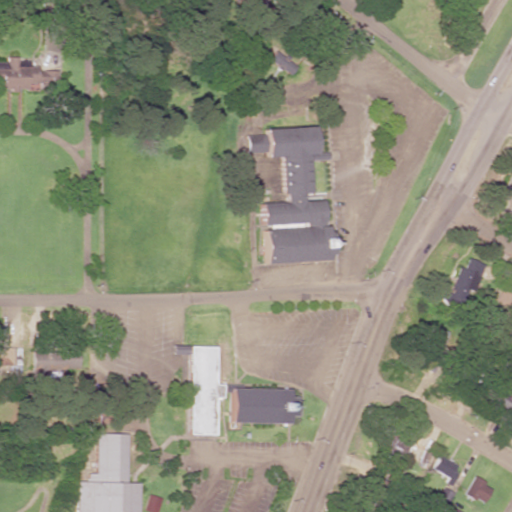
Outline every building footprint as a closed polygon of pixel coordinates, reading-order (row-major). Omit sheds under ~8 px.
[(289,74),(295,65),(273,51),(267,60),(289,74)] [(0,88),(47,91),(48,70),(27,69),(27,61),(15,61),(15,57),(4,57),(4,62),(0,62),(0,88)] [(326,259),(320,198),(301,200),(301,193),(309,192),(307,161),(326,159),(325,152),(314,153),(312,125),(260,130),(261,134),(244,135),(246,153),(262,152),(263,158),(277,157),(281,202),(257,204),(258,225),(268,224),(268,230),(258,231),(261,264),(326,259)] [(440,305),(448,308),(451,300),(464,305),(480,263),(464,258),(461,268),(454,266),(440,305)] [(511,293),(503,288),(491,310),(511,321),(511,293)] [(185,434),(211,435),(211,397),(218,397),(218,384),(212,384),(213,346),(171,345),(171,354),(186,354),(185,434)] [(12,348),(0,348),(0,367),(18,367),(18,355),(12,355),(12,348)] [(75,370),(75,351),(30,351),(30,380),(46,380),(46,366),(61,366),(61,370),(75,370)] [(485,390),(493,396),(489,401),(502,412),(511,401),(503,395),(511,383),(511,377),(501,369),(485,390)] [(285,389),(218,387),(218,392),(225,392),(225,422),(284,424),(284,416),(292,416),(292,397),(285,397),(285,389)] [(124,434),(93,433),(92,473),(85,473),(85,482),(73,481),(72,511),(134,511),(135,483),(123,483),(124,434)] [(408,443),(384,434),(377,454),(405,464),(403,468),(410,471),(413,464),(402,460),(408,443)] [(459,468),(435,455),(427,472),(443,480),(431,501),(440,505),(459,468)] [(480,503),(489,487),(470,477),(461,494),(480,503)] [(154,511),(159,498),(147,494),(142,511),(145,511),(154,511)]
